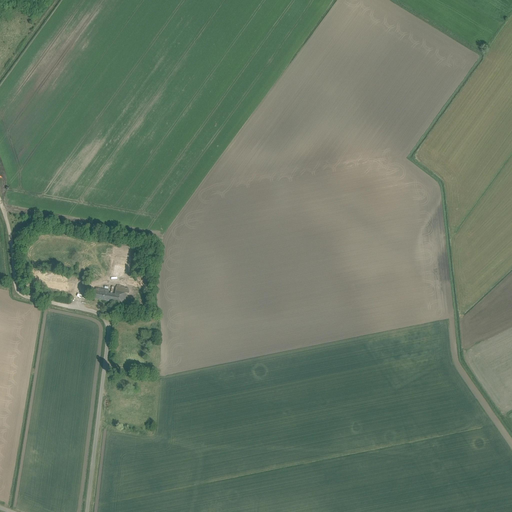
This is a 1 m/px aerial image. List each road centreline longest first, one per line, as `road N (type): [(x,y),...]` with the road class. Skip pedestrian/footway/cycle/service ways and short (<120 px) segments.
road 1 (unclassified): [(87,511),(108,326),(99,314),(68,306)]
road 2 (track): [(68,306),(21,293),(0,198)]
